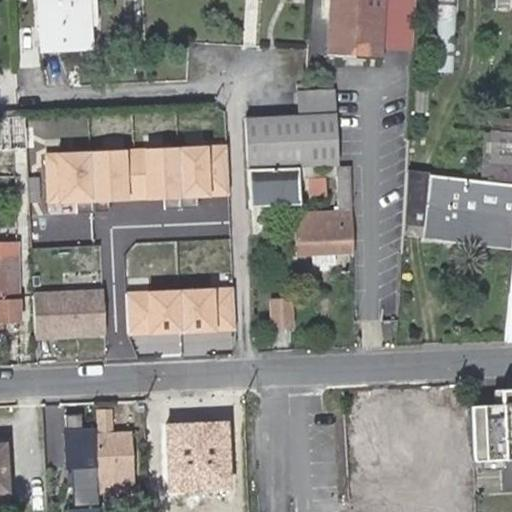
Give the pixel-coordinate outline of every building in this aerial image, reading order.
[(10,0),(15,48),(61,47),(60,26),(68,25),(66,0),(10,0)] [(380,10),(380,0),(331,0),(329,55),(377,59),(378,47),(380,10)] [(411,0),(380,0),(380,10),(378,47),(409,49),(411,0)] [(437,0),(434,69),(451,70),(454,0),(437,0)] [(333,93),(308,95),(296,95),(297,115),(307,115),(334,114),(333,93)] [(334,114),(307,115),(297,115),(246,117),(247,168),(298,167),(300,167),(335,167),(334,114)] [(0,118),(0,150),(26,149),(25,117),(0,118)] [(511,139),(479,136),(473,183),(511,186),(511,139)] [(225,145),(43,154),(46,204),(228,195),(225,145)] [(298,167),(247,168),(249,200),(299,199),(298,167)] [(348,167),(335,167),(337,214),(295,215),(296,252),(311,252),(312,264),(334,264),(333,251),(347,252),(346,214),(350,213),(348,167)] [(422,179),(404,176),(402,222),(420,223),(422,179)] [(473,183),(404,176),(422,179),(473,188),(473,183)] [(473,188),(422,179),(420,223),(419,239),(438,241),(439,237),(467,239),(473,188)] [(511,186),(473,183),(473,188),(467,239),(511,244),(511,242),(511,186)] [(511,244),(503,329),(503,331),(502,343),(511,342),(511,244)] [(0,260),(13,260),(13,247),(0,247),(0,260)] [(0,318),(16,318),(15,268),(14,260),(13,260),(0,260),(0,318)] [(232,287),(124,293),(126,337),(235,331),(232,287)] [(102,288),(32,290),(33,340),(103,338),(102,288)] [(289,302),(271,303),(272,328),(290,327),(289,302)] [(498,404),(467,405),(468,453),(511,451),(511,382),(497,383),(498,404)] [(95,433),(92,433),(95,490),(128,489),(125,433),(109,433),(108,411),(94,411),(95,433)] [(226,420),(163,423),(166,492),(229,489),(226,420)] [(432,472),(433,511),(473,511),(473,509),(462,510),(460,476),(475,476),(474,456),(458,456),(457,436),(427,437),(427,423),(372,425),(374,474),(432,472)] [(0,486),(9,486),(6,442),(0,442),(0,486)]
